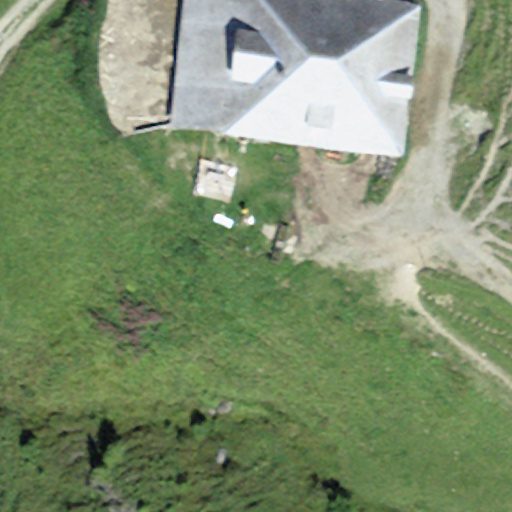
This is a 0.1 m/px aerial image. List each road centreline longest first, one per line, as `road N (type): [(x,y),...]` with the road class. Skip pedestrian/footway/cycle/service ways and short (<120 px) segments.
road 1 (track): [(511,396),(409,313),(394,290),(395,243),(435,208)]
road 2 (track): [(435,208),(430,173),(442,0)]
